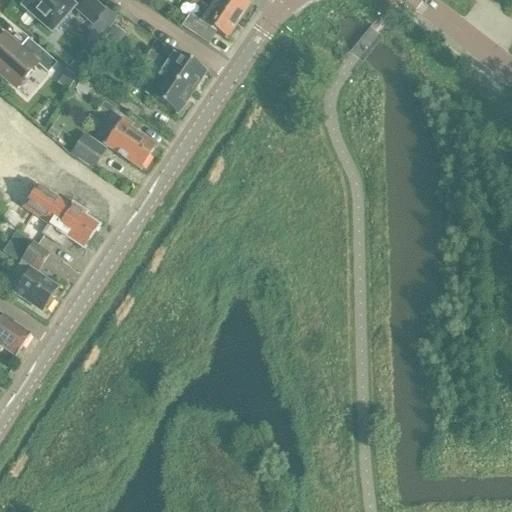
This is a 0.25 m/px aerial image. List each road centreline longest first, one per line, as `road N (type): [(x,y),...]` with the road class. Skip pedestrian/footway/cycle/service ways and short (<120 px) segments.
road 1 (secondary): [(0,425),(234,73)]
road 2 (residential): [(234,73),(119,0)]
